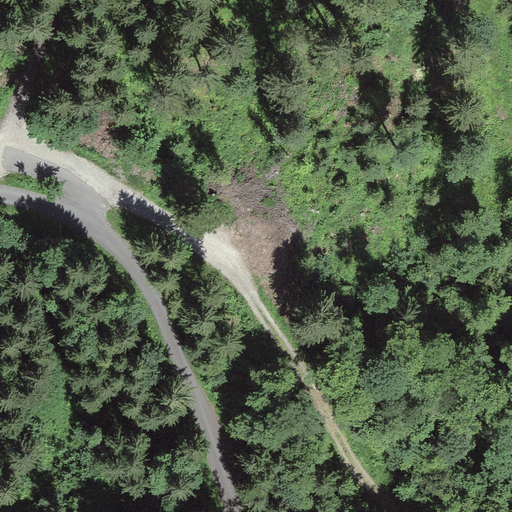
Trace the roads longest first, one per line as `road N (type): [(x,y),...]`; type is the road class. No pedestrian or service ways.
road 1 (track): [(7,134),(224,262),(278,328),(367,483),(396,511)]
road 2 (track): [(57,0),(0,156)]
